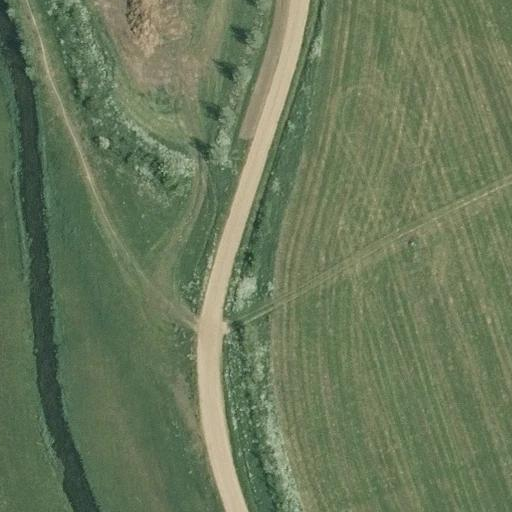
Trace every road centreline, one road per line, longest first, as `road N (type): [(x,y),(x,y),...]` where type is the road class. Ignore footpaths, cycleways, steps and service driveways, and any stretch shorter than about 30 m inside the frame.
road 1 (track): [(300,0),(297,37),(216,284)]
road 2 (track): [(216,284),(212,397),(238,511)]
